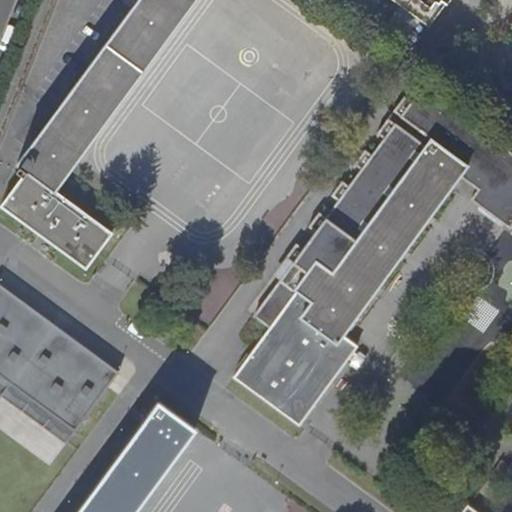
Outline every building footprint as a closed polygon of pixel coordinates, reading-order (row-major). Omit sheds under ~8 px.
[(140,0),(19,164),(20,165),(16,171),(25,177),(3,206),(86,268),(112,234),(55,191),(197,0),(140,0)] [(421,0),(433,9),(438,2),(442,5),(444,2),(449,5),(452,0),(421,0)] [(511,153),(415,83),(394,112),(431,140),(426,147),(389,120),(378,134),(385,140),(373,156),(366,151),(355,166),(362,171),(351,188),(343,182),(333,197),(340,202),(328,219),(321,213),(310,228),(317,233),(305,250),(298,245),(287,260),(294,265),(256,317),(273,329),(237,378),(301,426),(358,348),(345,338),(461,177),(480,191),(472,200),(511,229),(511,228),(511,153)] [(1,279),(22,294),(28,284),(7,269),(1,279)] [(0,401),(2,399),(64,445),(117,374),(0,286),(0,401)] [(158,404),(78,511),(136,511),(195,431),(158,404)]
